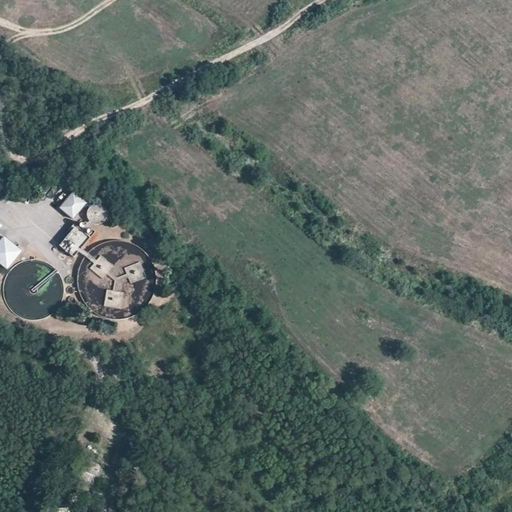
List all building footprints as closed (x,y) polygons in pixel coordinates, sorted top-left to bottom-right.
[(86,204),(73,193),(60,208),(73,219),(86,204)] [(87,224),(106,222),(104,206),(85,208),(87,224)] [(76,227),(60,247),(74,259),(91,239),(76,227)] [(20,254),(2,238),(0,240),(0,266),(5,271),(20,254)] [(75,474),(93,483),(102,465),(83,457),(75,474)]
